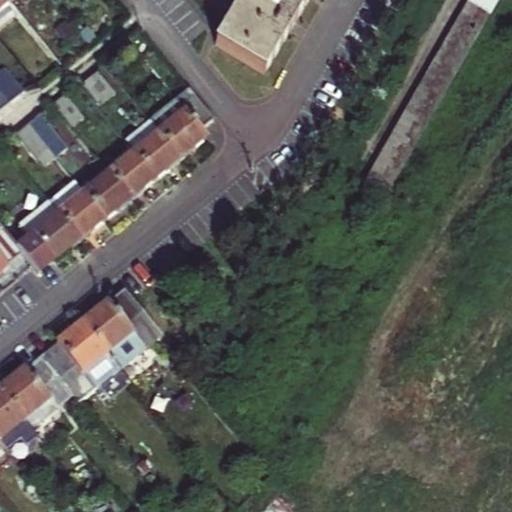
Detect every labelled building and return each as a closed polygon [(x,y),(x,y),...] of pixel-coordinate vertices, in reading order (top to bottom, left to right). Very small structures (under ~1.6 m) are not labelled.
[(0,0),(0,10),(10,2),(8,0),(0,0)] [(242,0),(215,45),(264,75),(287,36),(309,0),(242,0)] [(469,0),(362,187),(384,200),(498,0),(469,0)] [(5,70),(0,74),(0,92),(10,105),(24,94),(5,70)] [(114,95),(97,74),(85,84),(102,106),(114,95)] [(189,90),(149,123),(181,161),(197,148),(207,140),(201,132),(214,121),(189,90)] [(0,112),(10,105),(0,92),(0,112)] [(64,97),(53,106),(72,129),(83,121),(64,97)] [(40,116),(28,127),(54,158),(67,148),(40,116)] [(168,171),(181,161),(149,123),(124,143),(134,154),(155,181),(168,171)] [(41,169),(54,158),(28,127),(15,137),(41,169)] [(143,192),(155,181),(134,154),(108,175),(130,202),(143,192)] [(108,175),(84,195),(105,222),(118,212),(130,202),(108,175)] [(74,184),(49,205),(80,243),(94,231),(105,222),(84,195),(74,184)] [(401,186),(391,204),(403,210),(412,193),(401,186)] [(17,250),(21,256),(37,276),(53,263),(54,264),(62,258),(80,243),(49,205),(22,226),(27,232),(23,235),(28,241),(17,250)] [(27,232),(22,226),(19,229),(23,235),(27,232)] [(0,275),(3,272),(7,269),(21,256),(17,250),(0,229),(0,275)] [(103,308),(82,325),(120,372),(162,338),(124,292),(109,305),(108,304),(103,308)] [(79,406),(120,372),(82,325),(62,342),(56,346),(57,347),(41,360),(74,399),(79,406)] [(20,376),(0,391),(0,393),(32,433),(74,399),(41,360),(26,372),(25,371),(20,376)] [(0,444),(7,453),(7,454),(21,442),(27,449),(38,440),(32,433),(0,393),(0,444)] [(293,511),(299,507),(275,486),(251,511),(293,511)]
